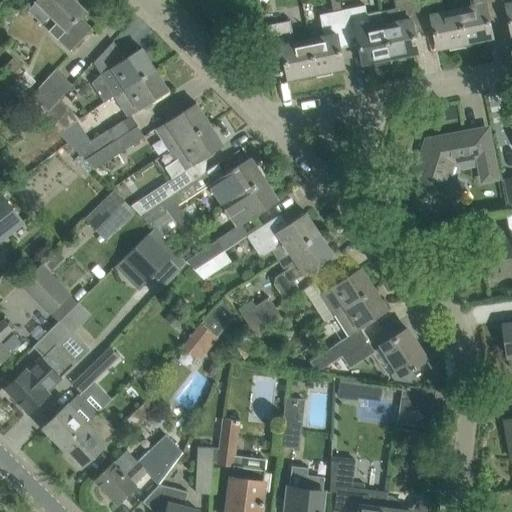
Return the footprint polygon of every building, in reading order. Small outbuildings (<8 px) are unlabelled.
[(57,21),(48,31),(69,51),(91,28),(79,16),(85,10),(73,0),(36,0),(36,1),(27,10),(41,24),(50,14),(57,21)] [(422,23),(417,0),(394,0),(396,8),(381,11),(390,57),(417,52),(412,25),(422,23)] [(437,48),(465,42),(458,9),(444,12),(441,0),(417,0),(422,23),(431,21),(437,48)] [(470,0),(472,7),(458,9),(465,42),(491,37),(486,10),(497,8),(494,0),(470,0)] [(511,0),(494,0),(497,8),(506,6),(511,36),(511,0)] [(381,11),(367,14),(365,6),(342,10),(347,38),(357,36),(362,63),(390,57),(381,11)] [(324,36),(309,39),(316,72),(343,67),(337,40),(347,38),(342,10),(319,15),(324,36)] [(290,20),(266,25),(272,54),(283,51),(288,78),(316,72),(309,39),(295,42),(290,20)] [(101,74),(115,96),(152,71),(139,51),(142,49),(141,48),(101,74)] [(20,66),(12,58),(4,66),(12,74),(20,66)] [(49,112),(60,100),(73,85),(56,70),(32,97),(49,112)] [(164,90),(152,71),(115,96),(129,117),(168,90),(167,88),(164,90)] [(70,109),(60,100),(49,112),(43,118),(52,128),(70,109)] [(155,129),(170,151),(207,126),(194,106),(197,104),(196,103),(155,129)] [(85,161),(129,132),(123,122),(77,152),(85,161)] [(138,126),(129,132),(85,161),(95,171),(145,137),(138,126)] [(173,178),(184,171),(223,145),(222,143),(219,145),(207,126),(170,151),(176,161),(167,168),(173,178)] [(427,140),(414,178),(410,177),(405,193),(439,204),(440,202),(454,207),(462,182),(447,177),(451,167),(479,162),(480,169),(494,166),(488,134),(475,137),(474,131),(427,140)] [(210,184),(224,206),(262,181),(249,161),(252,159),(250,157),(210,184)] [(130,206),(138,213),(139,214),(190,181),(184,171),(173,178),(130,206)] [(511,178),(501,180),(508,213),(511,212),(511,178)] [(190,181),(139,214),(149,224),(177,205),(197,192),(190,181)] [(241,224),(278,200),(277,198),(274,200),(262,181),(224,206),(237,226),(216,240),(223,251),(248,235),(241,224)] [(107,244),(138,213),(130,206),(115,191),(85,221),(107,244)] [(2,196),(0,197),(0,238),(22,221),(2,196)] [(177,205),(149,224),(154,230),(167,243),(191,227),(177,205)] [(272,250),(279,261),(317,236),(304,216),(306,214),(305,212),(266,238),(261,231),(249,239),(259,255),(263,255),(272,250)] [(187,263),(185,261),(167,243),(154,230),(126,258),(159,291),(187,263)] [(282,298),(296,289),(298,288),(294,280),(333,254),(332,253),(329,255),(317,236),(279,261),(286,272),(277,278),(275,287),(282,298)] [(511,272),(511,273),(511,272),(511,238),(480,243),(485,277),(486,276),(486,275),(511,272)] [(223,251),(216,240),(185,261),(187,263),(194,270),(223,251)] [(204,280),(231,262),(223,251),(194,270),(204,280)] [(71,295),(66,289),(43,265),(21,286),(49,316),(71,295)] [(361,269),(360,267),(311,300),(325,322),(334,316),(372,291),(359,271),(361,269)] [(0,297),(2,299),(13,289),(21,281),(11,269),(2,278),(0,283),(0,297)] [(342,355),(343,356),(367,340),(359,328),(388,309),(387,307),(384,309),(372,291),(334,316),(348,337),(310,362),(317,372),(342,355)] [(250,326),(278,308),(271,298),(244,317),(250,326)] [(278,308),(250,326),(258,337),(285,318),(278,308)] [(201,362),(227,327),(208,313),(182,348),(201,362)] [(0,360),(9,353),(0,343),(0,340),(12,329),(3,321),(0,323),(0,360)] [(511,324),(503,326),(507,355),(511,354),(511,324)] [(393,380),(414,383),(420,379),(417,375),(431,366),(407,329),(381,345),(397,370),(390,375),(393,380)] [(367,340),(343,356),(350,366),(373,351),(367,341),(368,341),(367,340)] [(25,370),(7,388),(20,402),(17,405),(23,410),(25,408),(28,411),(47,393),(60,381),(74,367),(72,364),(55,347),(44,358),(40,361),(28,373),(25,370)] [(91,367),(101,377),(121,358),(111,348),(91,367)] [(101,377),(91,367),(73,385),(82,395),(101,377)] [(355,397),(357,385),(341,383),(340,395),(355,397)] [(429,426),(434,390),(402,385),(397,421),(429,426)] [(151,398),(125,423),(133,431),(159,406),(151,398)] [(63,447),(99,412),(87,400),(80,407),(72,399),(43,427),(63,447)] [(286,399),(280,448),(297,450),(303,401),(286,399)] [(117,431),(99,412),(63,447),(81,466),(117,431)] [(222,417),(217,463),(219,463),(220,459),(233,461),(239,419),(222,417)] [(126,449),(113,462),(95,480),(116,502),(135,485),(133,483),(145,472),(157,461),(158,463),(176,446),(164,434),(137,460),(126,449)] [(197,448),(195,495),(210,496),(213,449),(197,448)] [(385,511),(388,495),(350,490),(353,461),(340,460),(336,492),(349,493),(348,501),(348,502),(348,503),(349,503),(349,504),(350,504),(359,505),(358,511),(385,511)] [(233,464),(226,511),(259,511),(260,504),(262,504),(263,500),(261,499),(262,491),(267,491),(269,472),(264,471),(264,468),(233,464)] [(321,511),(322,511),(320,511),(322,490),(306,489),(307,476),(291,474),(285,511),(321,511)] [(160,511),(197,511),(198,510),(184,506),(188,491),(172,487),(159,484),(142,501),(153,511),(156,511),(158,511),(160,511)] [(388,495),(385,511),(426,511),(428,500),(425,500),(424,500),(422,500),(420,501),(418,501),(417,502),(415,504),(413,506),(413,507),(412,509),(412,510),(412,511),(400,510),(400,509),(401,507),(400,506),(400,505),(399,502),(398,500),(396,498),(394,497),(393,496),(391,495),(388,495)]
